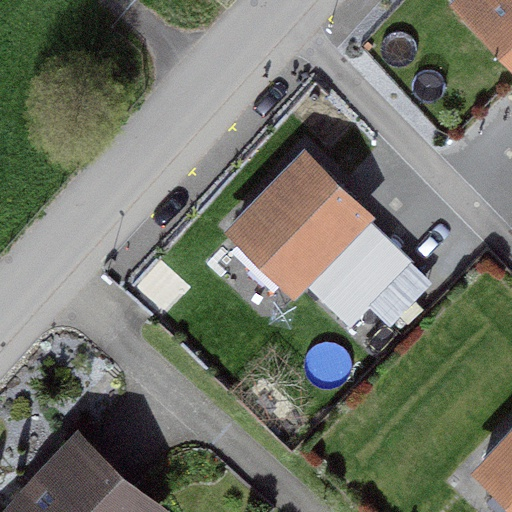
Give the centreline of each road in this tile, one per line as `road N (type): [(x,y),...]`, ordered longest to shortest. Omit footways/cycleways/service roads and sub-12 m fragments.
road 1 (residential): [(273,4),(0,307)]
road 2 (residential): [(511,247),(273,4)]
